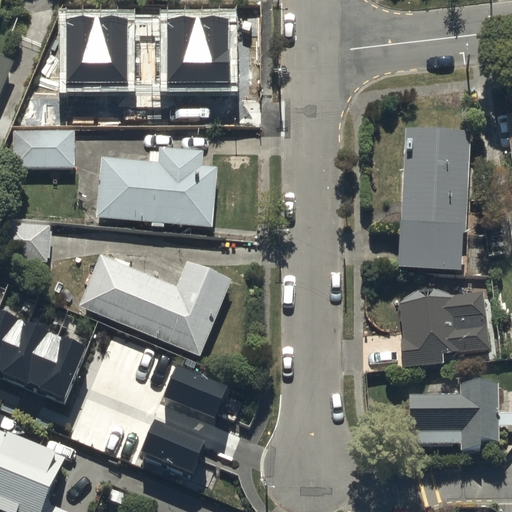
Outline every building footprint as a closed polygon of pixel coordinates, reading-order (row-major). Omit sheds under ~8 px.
[(106,12),(61,11),(48,42),(48,56),(105,57),(106,12)] [(202,30),(142,30),(142,95),(97,95),(97,129),(202,129),(202,81),(205,81),(205,65),(202,65),(202,30)] [(0,101),(11,74),(0,69),(0,101)] [(13,140),(13,176),(74,176),(74,140),(13,140)] [(470,144),(403,142),(397,282),(460,285),(462,245),(466,245),(470,144)] [(157,172),(100,168),(95,228),(151,232),(150,236),(163,237),(164,233),(211,237),(215,175),(202,174),(202,161),(158,157),(157,172)] [(50,234),(3,230),(0,264),(0,266),(47,270),(50,234)] [(175,295),(98,264),(76,317),(199,368),(230,292),(184,273),(175,295)] [(490,358),(482,301),(453,305),(437,297),(414,300),(398,312),(403,347),(400,347),(404,378),(443,373),(442,364),(490,358)] [(0,381),(64,408),(85,358),(0,322),(0,381)] [(228,399),(178,378),(165,409),(215,430),(228,399)] [(511,414),(497,415),(497,388),(460,389),(460,398),(409,399),(409,446),(461,446),(461,452),(479,459),(479,451),(497,445),(497,430),(511,429),(511,414)] [(205,453),(156,432),(143,463),(192,483),(205,453)] [(47,511),(64,469),(0,443),(0,511),(47,511)]
